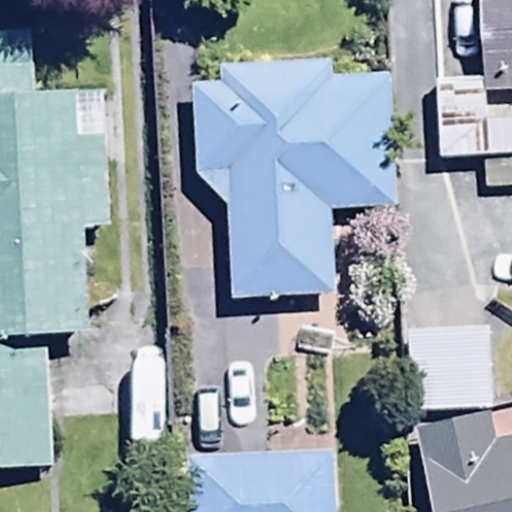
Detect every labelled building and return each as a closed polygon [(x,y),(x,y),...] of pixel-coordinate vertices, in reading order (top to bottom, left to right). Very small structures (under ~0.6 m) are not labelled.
[(511,0),(479,0),(478,79),(434,79),(435,158),(481,157),(481,192),(511,191),(511,0)] [(0,467),(50,465),(44,333),(89,331),(84,226),(108,225),(102,84),(29,87),(27,27),(0,28),(0,467)] [(216,82),(192,83),(193,168),(225,202),(230,294),(336,289),(331,206),(392,203),(386,76),(328,79),(327,59),(216,65),(216,82)] [(489,323),(406,324),(407,411),(490,410),(489,323)] [(487,414),(417,428),(433,511),(511,511),(511,432),(491,437),(487,414)] [(333,511),(332,451),(188,456),(190,511),(333,511)]
